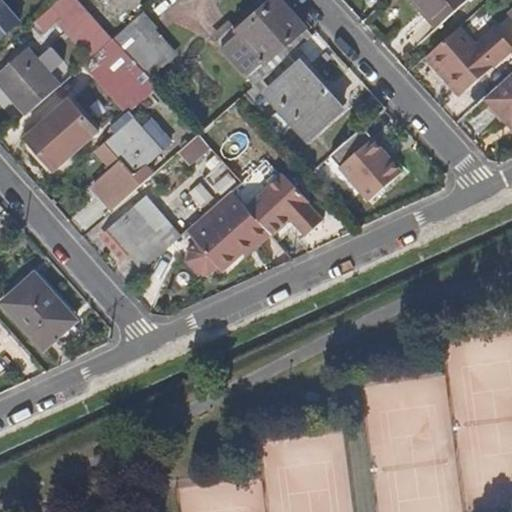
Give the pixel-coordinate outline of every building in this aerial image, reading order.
[(0,0),(0,39),(20,21),(0,0)] [(114,38),(97,20),(81,3),(78,0),(59,0),(53,6),(31,25),(40,35),(54,23),(60,18),(94,56),(114,38)] [(248,79),(306,28),(280,0),(267,0),(217,44),(248,79)] [(468,0),(411,0),(421,11),(427,6),(442,24),(468,0)] [(442,24),(427,6),(421,11),(437,28),(442,24)] [(94,56),(60,18),(54,23),(89,61),(94,56)] [(165,65),(131,28),(116,41),(150,78),(165,65)] [(293,54),(313,36),(306,28),(248,79),(255,86),(293,54)] [(466,90),(505,52),(489,35),(477,47),(458,28),(451,34),(442,42),(432,51),(465,89),(466,90)] [(116,41),(114,38),(94,56),(113,78),(132,100),(127,106),(130,110),(157,87),(150,78),(116,41)] [(74,74),(53,50),(38,63),(59,87),(74,74)] [(0,85),(27,116),(59,87),(38,63),(27,51),(0,75),(0,85)] [(465,89),(432,51),(425,58),(459,95),(465,89)] [(344,110),(293,54),(255,86),(247,94),(258,107),(273,95),(313,139),(344,110)] [(113,78),(94,56),(89,61),(82,67),(101,88),(113,78)] [(511,70),(495,85),(483,96),(511,128),(511,70)] [(132,100),(113,78),(101,88),(125,114),(126,113),(130,110),(127,106),(132,100)] [(52,171),(97,131),(76,107),(49,131),(46,128),(31,141),(42,153),(52,171)] [(161,153),(126,113),(125,114),(114,124),(120,131),(105,144),(134,179),(161,153)] [(275,179),(266,169),(262,172),(246,155),(221,128),(215,134),(212,131),(206,137),(259,194),(275,179)] [(190,164),(211,147),(200,134),(179,152),(190,164)] [(359,192),(370,202),(404,167),(371,135),(361,146),(350,136),(320,168),(352,199),(359,192)] [(266,169),(250,152),(246,155),(262,172),(266,169)] [(223,166),(210,173),(219,190),(233,183),(223,166)] [(326,225),(309,207),(312,203),(288,176),(250,208),(275,236),(293,223),(308,239),(326,225)] [(224,270),(256,240),(259,243),(270,234),(244,205),(233,192),(204,216),(188,231),(199,243),(191,250),(189,260),(202,274),(211,273),(219,265),(224,270)] [(170,246),(180,238),(168,225),(156,234),(134,208),(104,235),(124,258),(131,253),(145,267),(169,245),(170,246)] [(78,320),(38,274),(4,303),(45,350),(78,320)]
